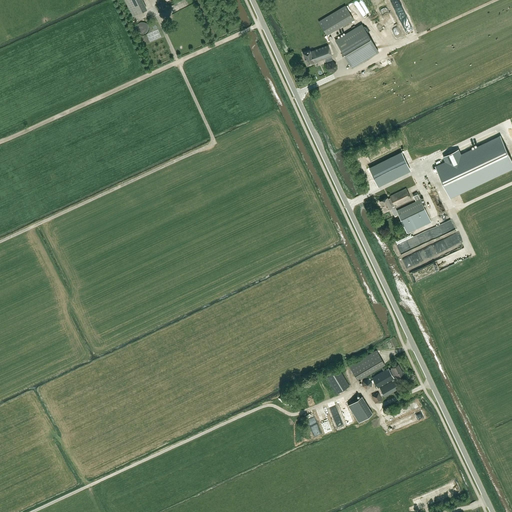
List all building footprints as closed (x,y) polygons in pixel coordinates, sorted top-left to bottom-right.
[(141,0),(124,0),(133,16),(146,10),(141,0)] [(319,21),(327,35),(353,19),(345,5),(319,21)] [(402,28),(406,26),(405,24),(409,23),(407,19),(400,22),(402,28)] [(362,25),(335,41),(351,68),(378,52),(362,25)] [(314,63),(332,56),(328,45),(310,51),(310,50),(303,53),(307,65),(314,63)] [(335,72),(336,63),(327,62),(326,70),(331,70),(331,72),(335,72)] [(446,162),(436,166),(450,197),(511,167),(511,159),(501,136),(461,154),(459,149),(443,156),(446,162)] [(378,186),(410,170),(401,152),(369,168),(378,186)] [(423,186),(432,182),(426,165),(416,169),(423,186)] [(416,186),(413,178),(406,182),(409,189),(416,186)] [(396,205),(396,206),(411,199),(406,188),(389,196),(390,198),(388,199),(387,197),(379,201),(381,205),(382,205),(385,211),(392,208),(392,207),(396,205)] [(420,198),(396,210),(397,212),(398,214),(407,232),(431,220),(420,198)] [(407,242),(396,246),(398,253),(409,249),(407,242)] [(424,251),(401,261),(405,270),(419,265),(418,261),(427,257),(424,251)] [(376,350),(349,366),(358,381),(381,367),(383,371),(372,378),(377,388),(391,380),(392,381),(380,388),(384,397),(391,393),(399,388),(394,378),(393,376),(395,375),(396,377),(403,373),(398,364),(391,368),(391,369),(389,370),(388,368),(384,370),(382,366),(385,365),(376,350)] [(336,394),(349,386),(339,370),(326,377),(336,394)] [(371,396),(375,403),(382,400),(378,392),(371,396)] [(349,406),(358,424),(373,416),(363,398),(349,406)] [(417,404),(394,413),(397,418),(419,409),(417,404)] [(322,434),(329,432),(322,411),(316,413),(322,434)] [(412,417),(414,422),(423,418),(422,413),(412,417)]
